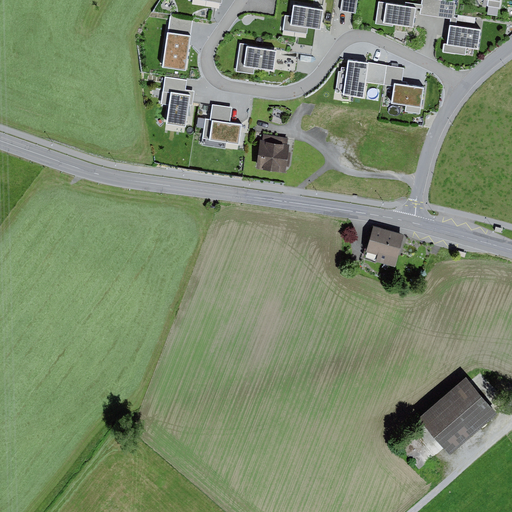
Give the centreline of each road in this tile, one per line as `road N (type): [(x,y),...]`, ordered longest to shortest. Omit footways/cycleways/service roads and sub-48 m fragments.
road 1 (primary): [(412,223),(92,173),(0,140)]
road 2 (unclassified): [(466,84),(368,34),(347,40),(317,78),(295,91),(221,84),(206,63),(208,49),(242,0)]
road 3 (track): [(264,125),(310,136),(351,173),(421,182)]
road 4 (unclassified): [(412,223),(431,140),(466,84)]
road 5 (track): [(511,423),(408,511)]
